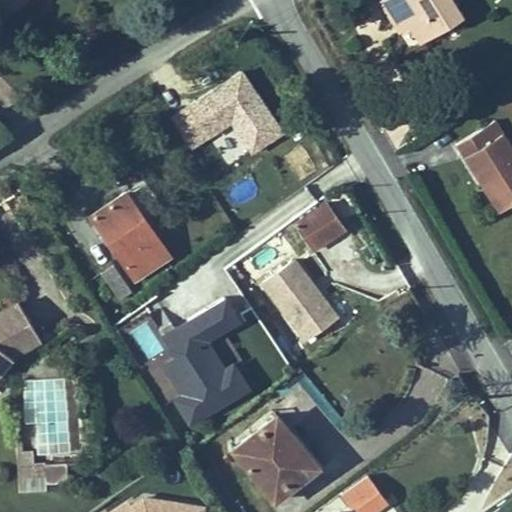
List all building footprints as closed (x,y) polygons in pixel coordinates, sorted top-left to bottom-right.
[(0,0),(0,12),(18,0),(0,0)] [(390,0),(367,18),(379,34),(388,27),(402,46),(414,63),(453,35),(427,0),(390,0)] [(388,27),(379,34),(386,44),(393,53),(402,46),(388,27)] [(289,126),(249,66),(178,113),(198,143),(239,116),(259,146),(289,126)] [(511,215),(511,182),(502,166),(487,142),(449,165),(474,206),(488,230),(511,215)] [(511,160),(502,166),(511,182),(511,160)] [(169,258),(143,216),(136,222),(121,197),(90,216),(131,282),(169,258)] [(349,230),(333,208),(300,230),(318,254),(349,230)] [(335,317),(294,259),(261,282),(302,340),(335,317)] [(131,291),(114,263),(99,271),(116,300),(131,291)] [(244,386),(230,362),(221,367),(203,337),(236,318),(223,296),(161,333),(173,354),(160,361),(179,392),(170,397),(185,422),(244,386)] [(0,372),(2,374),(13,358),(40,343),(14,299),(0,307),(0,372)] [(172,327),(168,320),(157,327),(161,333),(172,327)] [(297,441),(276,414),(234,447),(274,498),(315,466),(297,441)] [(22,460),(21,485),(65,488),(66,462),(22,460)] [(383,493),(365,467),(338,487),(356,511),(383,493)] [(185,511),(187,502),(135,496),(122,505),(120,502),(105,511),(185,511)] [(200,511),(201,503),(187,502),(185,511),(200,511)]
